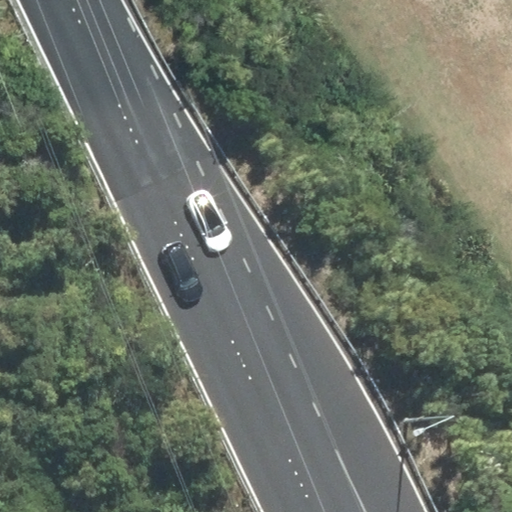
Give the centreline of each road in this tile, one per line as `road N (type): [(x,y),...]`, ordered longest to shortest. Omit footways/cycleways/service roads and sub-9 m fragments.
road 1 (motorway): [(85,0),(297,434)]
road 2 (motorway): [(297,434),(389,511)]
